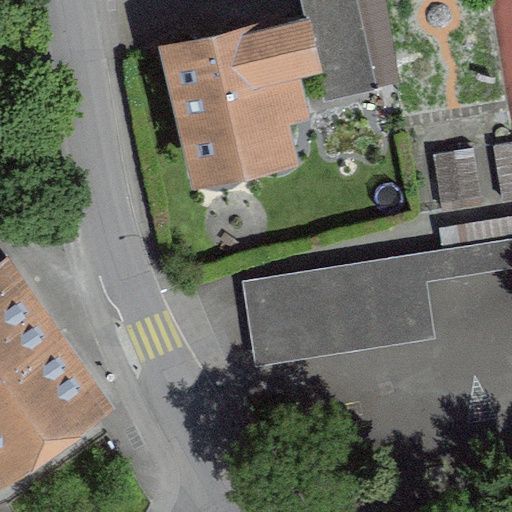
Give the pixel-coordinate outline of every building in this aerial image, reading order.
[(287,12),(140,42),(169,184),(277,162),(268,122),(292,117),(282,69),(298,65),(287,12)] [(511,145),(491,149),(499,203),(511,201),(511,145)] [(472,152),(435,157),(443,212),(480,207),(472,152)] [(511,215),(461,224),(445,226),(449,248),(511,237),(511,215)] [(511,241),(236,284),(243,326),(250,370),(437,341),(430,297),(428,284),(511,271),(511,241)] [(0,472),(92,414),(0,270),(0,472)]
